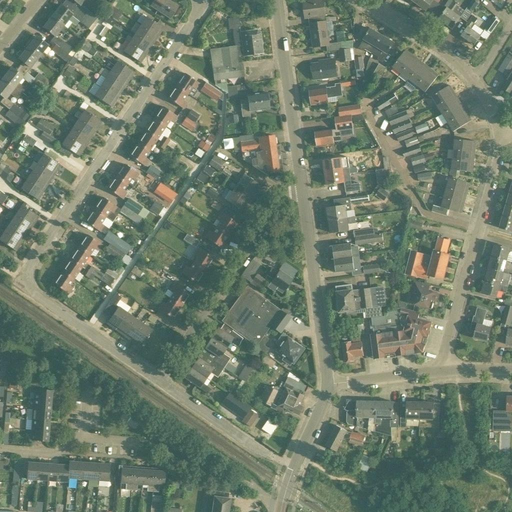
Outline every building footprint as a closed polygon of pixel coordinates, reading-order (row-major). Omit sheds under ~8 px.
[(170,19),(177,7),(166,0),(145,0),(144,1),(168,18),(170,19)] [(325,18),(322,0),(315,0),(313,0),(314,2),(303,3),(305,19),(312,18),(313,24),(326,22),(326,23),(335,21),(335,17),(329,18),(329,17),(325,18)] [(417,0),(415,4),(426,11),(433,0),(417,0)] [(450,0),(449,0),(445,7),(447,8),(439,20),(452,29),(460,18),(454,13),(459,6),(453,2),(450,0)] [(474,0),(473,0),(468,8),(473,12),(479,3),(474,0)] [(110,5),(105,13),(117,21),(122,14),(110,5)] [(60,6),(52,17),(63,26),(72,15),(60,6)] [(88,11),(84,16),(92,23),(97,18),(88,11)] [(92,23),(84,16),(79,22),(88,29),(92,23)] [(480,36),(470,29),(474,24),(478,19),(473,16),(466,26),(468,27),(462,36),(474,45),(480,36)] [(55,36),(63,26),(52,17),(43,27),(55,36)] [(146,17),(140,26),(157,38),(163,29),(146,17)] [(240,28),(238,18),(228,19),(229,29),(240,28)] [(499,21),(494,18),(485,30),(490,34),(499,21)] [(326,22),(313,24),(310,24),(313,48),(329,46),(330,52),(342,50),(341,42),(329,44),(326,23),(326,22)] [(134,35),(151,46),(157,38),(140,26),(134,35)] [(108,30),(104,27),(98,35),(103,38),(108,30)] [(365,49),(372,54),(382,36),(370,29),(363,40),(364,40),(359,48),(364,51),(365,49)] [(235,47),(237,63),(238,63),(237,57),(262,54),(260,33),(256,31),(240,33),(242,46),(209,50),(210,51),(235,47)] [(129,43),(146,55),(151,46),(134,35),(129,43)] [(394,43),(382,36),(372,54),(379,58),(377,59),(382,62),(387,54),(388,54),(394,43)] [(31,40),(31,42),(27,48),(39,57),(42,60),(46,55),(42,52),(47,46),(36,37),(35,37),(33,37),(31,40)] [(86,40),(80,49),(86,53),(92,45),(86,40)] [(63,42),(59,48),(68,55),(72,50),(63,42)] [(140,63),(146,55),(129,43),(123,52),(140,63)] [(235,47),(210,51),(214,81),(226,80),(244,77),(243,68),(239,69),(238,63),(237,63),(235,47)] [(27,48),(23,53),(20,53),(18,56),(19,58),(18,59),(30,68),(39,57),(27,48)] [(68,55),(59,48),(54,54),(68,64),(72,59),(68,55)] [(90,48),(87,53),(93,57),(96,52),(90,48)] [(511,95),(511,94),(511,48),(507,56),(511,58),(511,59),(503,74),(508,77),(501,88),(511,95)] [(79,49),(73,57),(78,60),(79,61),(84,52),(79,49)] [(351,61),(350,50),(339,51),(340,62),(351,61)] [(393,67),(401,73),(414,57),(406,50),(393,67)] [(78,60),(73,57),(69,63),(74,66),(78,60)] [(414,57),(401,73),(409,80),(422,63),(414,57)] [(364,70),(362,58),(355,59),(356,71),(364,70)] [(324,61),(324,63),(311,64),(314,80),(336,77),(334,59),(324,61)] [(117,61),(111,70),(128,82),(134,73),(117,61)] [(422,63),(409,80),(417,86),(430,69),(422,63)] [(378,78),(385,68),(379,64),(373,75),(378,78)] [(69,67),(63,75),(68,79),(74,70),(69,67)] [(26,89),(18,83),(22,78),(39,92),(43,86),(34,79),(26,73),(22,77),(11,68),(2,79),(22,95),(26,89)] [(425,92),(438,76),(430,69),(417,86),(425,92)] [(105,79),(122,90),(128,82),(111,70),(105,79)] [(38,73),(34,79),(43,86),(48,81),(38,73)] [(185,74),(176,87),(187,94),(192,88),(195,90),(199,83),(185,74)] [(23,112),(5,98),(9,94),(17,100),(22,95),(2,79),(0,82),(0,95),(4,98),(0,102),(0,103),(9,111),(19,118),(23,112)] [(122,90),(105,79),(100,87),(117,99),(122,90)] [(340,84),(336,85),(336,88),(326,89),(326,88),(310,91),(311,98),(310,99),(311,105),(328,103),(327,99),(342,97),(341,87),(356,86),(355,80),(340,82),(340,84)] [(79,84),(76,89),(85,94),(87,90),(79,84)] [(236,86),(227,87),(228,94),(229,99),(238,98),(236,86)] [(449,86),(431,97),(437,106),(455,94),(449,86)] [(111,107),(117,99),(100,87),(94,96),(111,107)] [(183,100),(187,94),(176,87),(168,99),(182,109),(187,103),(183,100)] [(46,99),(51,102),(58,93),(52,89),(46,99)] [(214,89),(209,96),(215,100),(217,98),(222,101),(222,95),(214,89)] [(248,108),(249,112),(268,109),(266,93),(247,96),(247,101),(240,101),(241,109),(248,108)] [(455,94),(437,106),(442,114),(460,103),(455,94)] [(376,105),(379,111),(390,105),(387,99),(376,105)] [(460,103),(442,114),(448,123),(466,112),(460,103)] [(361,115),(360,106),(349,107),(350,116),(361,115)] [(162,107),(154,120),(165,127),(169,121),(173,123),(177,117),(162,107)] [(186,118),(195,123),(200,116),(191,110),(186,118)] [(14,124),(19,118),(9,111),(5,116),(14,124)] [(84,111),(78,119),(96,131),(101,122),(84,111)] [(388,119),(391,126),(409,119),(407,112),(388,119)] [(471,121),(466,112),(448,123),(453,132),(471,121)] [(342,142),(341,139),(340,131),(353,129),(351,116),(335,118),(336,130),(332,131),(332,129),(323,131),(315,132),(316,139),(315,140),(316,144),(317,144),(317,146),(325,145),(334,144),(334,143),(342,142)] [(192,132),(197,125),(195,123),(186,118),(181,125),(192,132)] [(73,128),(90,139),(96,131),(78,119),(73,128)] [(413,128),(409,119),(391,126),(394,135),(413,128)] [(43,133),(40,138),(53,147),(57,142),(49,136),(54,129),(40,120),(35,127),(43,133)] [(157,140),(157,139),(165,127),(154,120),(146,132),(157,140)] [(67,136),(84,148),(90,139),(73,128),(67,136)] [(396,136),(398,142),(413,137),(410,131),(396,136)] [(137,144),(148,152),(157,140),(146,132),(137,144)] [(216,138),(210,134),(207,140),(212,143),(216,138)] [(36,142),(26,136),(22,142),(32,148),(36,142)] [(78,157),(84,148),(67,136),(61,145),(78,157)] [(169,148),(173,143),(169,141),(163,136),(160,141),(159,141),(166,146),(169,148)] [(239,153),(236,156),(250,165),(261,172),(263,169),(267,172),(268,174),(278,172),(277,160),(280,159),(279,155),(276,156),(273,136),(258,138),(259,141),(252,141),(251,136),(239,137),(241,152),(241,153),(239,153)] [(404,142),(407,149),(419,144),(416,137),(404,142)] [(476,142),(455,139),(453,150),(475,152),(476,142)] [(189,162),(180,155),(159,141),(157,145),(163,149),(162,150),(172,157),(173,156),(177,159),(175,162),(184,168),(189,162)] [(206,152),(210,147),(201,141),(198,147),(206,152)] [(145,158),(148,152),(137,144),(129,157),(144,166),(148,160),(145,158)] [(402,152),(404,158),(422,153),(420,147),(402,152)] [(475,152),(453,150),(452,160),(473,162),(475,152)] [(423,156),(425,163),(435,160),(433,153),(423,156)] [(44,154),(38,163),(54,175),(61,165),(44,154)] [(410,159),(413,167),(425,163),(423,156),(423,155),(410,159)] [(208,165),(214,169),(220,160),(214,156),(208,165)] [(349,168),(348,157),(324,161),(325,171),(343,168),(344,169),(349,168)] [(32,172),(49,183),(54,175),(38,163),(32,160),(27,169),(32,172)] [(224,163),(220,160),(214,169),(219,172),(224,163)] [(472,173),(473,162),(452,160),(451,170),(472,173)] [(424,164),(415,166),(413,167),(415,174),(426,171),(424,164)] [(124,165),(115,177),(127,185),(131,178),(135,181),(139,174),(124,165)] [(151,165),(146,174),(155,180),(161,172),(151,165)] [(206,166),(203,172),(211,177),(214,172),(206,166)] [(11,171),(5,167),(0,175),(0,176),(9,183),(13,177),(9,174),(11,171)] [(349,168),(344,169),(343,168),(325,171),(327,185),(346,182),(344,175),(351,174),(350,174),(350,168),(349,168)] [(49,183),(32,172),(26,181),(43,192),(48,184),(49,183)] [(196,180),(195,182),(198,185),(200,182),(202,184),(207,178),(200,173),(196,180)] [(432,180),(431,173),(418,175),(419,182),(432,180)] [(243,175),(237,184),(254,195),(261,186),(243,175)] [(123,191),(127,185),(115,177),(107,190),(122,199),(126,193),(123,191)] [(449,178),(446,188),(467,193),(470,183),(449,178)] [(43,192),(26,181),(21,189),(22,190),(20,194),(25,197),(28,194),(38,200),(43,192)] [(254,195),(237,184),(232,192),(249,203),(254,195)] [(360,191),(359,184),(344,186),(345,193),(360,191)] [(385,191),(381,188),(376,196),(384,202),(390,195),(393,197),(397,192),(389,186),(385,191)] [(444,198),(464,203),(467,193),(446,188),(444,198)] [(209,189),(206,195),(215,200),(218,194),(209,189)] [(243,212),(249,203),(232,192),(226,201),(243,212)] [(327,208),(329,220),(347,218),(346,211),(351,210),(350,205),(369,202),(369,196),(344,200),(345,206),(327,208)] [(102,198),(94,210),(105,218),(109,211),(113,213),(117,207),(102,198)] [(158,215),(166,201),(160,198),(157,203),(154,201),(149,209),(158,215)] [(464,203),(444,198),(441,208),(433,206),(432,212),(446,216),(448,210),(461,213),(464,203)] [(128,199),(123,206),(136,215),(136,214),(143,219),(148,212),(128,199)] [(511,206),(506,205),(503,216),(511,219),(511,206)] [(21,206),(15,215),(32,226),(38,217),(21,206)] [(136,215),(123,206),(119,213),(136,225),(141,218),(136,215)] [(221,223),(217,228),(228,236),(236,223),(238,224),(241,219),(226,208),(218,221),(221,223)] [(101,224),(105,218),(94,210),(85,223),(100,232),(104,226),(101,224)] [(10,223),(27,235),(32,226),(15,215),(10,223)] [(511,219),(503,216),(499,228),(511,231),(511,219)] [(347,218),(329,220),(331,233),(349,231),(348,224),(356,223),(355,217),(347,218)] [(407,227),(421,231),(422,224),(408,221),(407,227)] [(4,232),(21,243),(27,235),(10,223),(4,232)] [(219,248),(228,236),(217,228),(213,234),(210,232),(205,239),(219,248)] [(354,231),(354,237),(374,234),(373,228),(354,231)] [(21,243),(4,232),(0,229),(0,241),(15,252),(21,243)] [(103,240),(126,256),(131,248),(108,232),(103,240)] [(382,234),(374,234),(354,237),(356,246),(383,242),(382,234)] [(87,235),(78,248),(90,255),(94,249),(97,251),(101,245),(87,235)] [(432,257),(411,251),(405,273),(427,279),(428,276),(443,280),(450,255),(446,254),(450,240),(439,237),(435,250),(434,250),(432,257)] [(193,239),(190,244),(195,248),(198,243),(193,239)] [(358,247),(352,248),(351,244),(333,246),(335,259),(353,257),(359,256),(358,247)] [(495,244),(491,257),(506,261),(511,262),(511,257),(508,256),(510,249),(495,244)] [(127,266),(131,260),(109,245),(105,251),(127,266)] [(265,247),(261,245),(261,246),(257,252),(256,253),(259,255),(265,247)] [(90,255),(78,248),(70,260),(81,268),(90,255)] [(197,258),(193,264),(204,271),(213,259),(198,249),(194,256),(197,258)] [(355,270),(353,257),(335,259),(336,273),(355,270)] [(506,261),(491,257),(488,269),(503,273),(506,261)] [(81,268),(70,260),(62,272),(73,280),(81,268)] [(204,271),(193,264),(189,269),(186,267),(181,274),(196,284),(204,271)] [(393,276),(393,274),(380,270),(379,264),(363,266),(364,274),(380,272),(380,273),(393,276)] [(88,265),(85,270),(91,274),(109,287),(114,279),(105,273),(104,275),(88,265)] [(124,270),(119,266),(114,272),(120,276),(124,270)] [(130,272),(138,276),(140,271),(133,267),(130,272)] [(281,294),(291,280),(279,271),(278,273),(271,269),(267,276),(273,280),(268,288),(274,292),(275,290),(281,294)] [(509,281),(501,279),(503,273),(488,269),(485,281),(507,287),(509,281)] [(88,278),(91,274),(85,270),(82,274),(88,278)] [(164,271),(161,275),(170,281),(172,277),(164,271)] [(69,286),(73,280),(62,272),(54,285),(68,295),(73,288),(69,286)] [(246,280),(251,283),(261,290),(263,287),(267,282),(257,275),(256,276),(251,272),(246,280)] [(506,293),(507,287),(485,281),(481,294),(496,298),(498,291),(506,293)] [(417,295),(414,305),(431,310),(434,301),(437,302),(439,295),(428,292),(429,286),(414,282),(411,293),(417,295)] [(173,293),(170,299),(181,307),(189,294),(175,284),(170,291),(173,293)] [(366,319),(371,318),(382,317),(381,308),(386,308),(384,292),(384,287),(360,290),(360,291),(352,292),(352,285),(336,287),(339,304),(337,305),(338,310),(339,311),(340,313),(347,312),(348,314),(365,312),(366,319)] [(270,326),(275,318),(280,311),(247,287),(233,306),(222,321),(245,338),(244,340),(251,345),(253,343),(256,345),(270,326)] [(108,305),(116,310),(106,324),(115,330),(127,313),(117,306),(122,299),(116,294),(108,305)] [(172,319),(181,307),(170,299),(166,305),(162,302),(158,309),(172,319)] [(511,323),(511,307),(507,306),(502,324),(511,327),(511,323)] [(431,323),(428,322),(417,319),(416,325),(410,323),(412,317),(417,319),(419,313),(402,308),(387,310),(388,317),(382,317),(371,318),(373,336),(371,336),(374,359),(377,359),(380,358),(383,358),(387,358),(409,354),(423,353),(431,323)] [(484,319),(487,310),(477,308),(475,316),(474,316),(470,331),(475,332),(474,338),(487,342),(491,328),(492,321),(484,319)] [(280,311),(275,318),(285,326),(290,319),(280,311)] [(123,336),(135,319),(127,313),(115,330),(123,336)] [(280,333),(285,326),(275,318),(270,326),(280,333)] [(132,342),(143,325),(135,319),(123,336),(132,342)] [(152,331),(143,325),(132,342),(140,348),(152,331)] [(218,329),(211,339),(226,348),(229,343),(236,348),(242,339),(232,332),(229,336),(218,329)] [(291,362),(293,364),(298,357),(295,355),(300,347),(282,334),(274,344),(278,347),(275,351),(283,358),(281,360),(288,365),(291,362)] [(351,342),(342,344),(344,362),(353,361),(353,357),(363,356),(361,343),(360,343),(359,337),(352,338),(353,344),(351,344),(351,342)] [(207,350),(203,355),(223,368),(233,374),(236,369),(227,363),(230,359),(222,353),(226,348),(211,339),(204,348),(207,350)] [(198,359),(191,369),(206,379),(210,373),(217,378),(223,368),(203,355),(200,360),(198,359)] [(270,360),(265,356),(261,362),(266,366),(270,360)] [(202,384),(206,379),(191,369),(184,378),(207,394),(211,389),(202,384)] [(238,378),(244,382),(249,374),(243,370),(238,378)] [(286,410),(297,415),(301,407),(302,405),(300,403),(303,397),(300,395),(305,386),(298,383),(299,380),(289,373),(287,378),(286,377),(281,387),(285,389),(278,404),(273,401),(278,391),(267,386),(259,401),(271,406),(270,407),(284,414),(286,410)] [(34,389),(33,401),(51,403),(52,391),(34,389)] [(231,389),(228,394),(235,399),(236,398),(236,394),(237,393),(231,389)] [(236,398),(235,399),(228,394),(221,404),(239,417),(247,405),(236,398)] [(406,419),(419,419),(420,403),(414,403),(414,401),(408,400),(408,403),(407,403),(406,413),(400,413),(400,428),(406,428),(406,423),(406,419)] [(51,403),(33,401),(33,411),(50,412),(51,403)] [(375,418),(357,418),(357,401),(349,401),(344,410),(348,412),(346,412),(347,423),(348,423),(348,425),(357,427),(357,428),(375,432),(392,437),(391,428),(399,428),(399,413),(393,413),(393,402),(375,402),(375,418)] [(375,418),(375,402),(357,401),(357,418),(375,418)] [(433,414),(433,403),(420,403),(419,419),(420,419),(432,419),(432,428),(438,429),(439,414),(433,414)] [(49,422),(50,412),(33,411),(26,410),(25,420),(32,421),(49,422)] [(258,417),(249,410),(241,422),(250,428),(258,417)] [(502,430),(503,411),(493,411),(492,430),(502,430)] [(261,429),(271,435),(277,425),(267,418),(261,429)] [(49,422),(32,421),(31,430),(48,432),(49,422)] [(347,431),(338,426),(336,425),(325,446),(336,452),(342,440),(349,442),(349,443),(362,447),(364,437),(352,433),(352,434),(347,432),(347,431)] [(48,442),(48,432),(31,430),(30,441),(48,442)] [(366,472),(371,457),(362,455),(358,470),(366,472)] [(68,479),(77,480),(78,463),(68,462),(68,466),(67,483),(68,479)] [(26,480),(37,481),(38,464),(27,463),(26,480)] [(87,480),(89,464),(78,463),(77,480),(87,480)] [(47,481),(48,465),(38,464),(37,481),(47,481)] [(89,464),(87,480),(97,481),(99,464),(89,464)] [(110,465),(99,464),(97,481),(108,482),(110,465)] [(57,482),(58,466),(48,465),(47,481),(57,482)] [(67,483),(68,466),(58,466),(57,482),(67,483)] [(118,469),(121,469),(120,490),(163,493),(165,469),(119,466),(118,469)] [(178,490),(179,482),(169,481),(168,488),(178,490)] [(165,493),(163,493),(162,493),(162,497),(152,496),(152,502),(163,503),(165,493)] [(213,498),(207,497),(205,511),(227,511),(230,499),(214,497),(213,498)]
